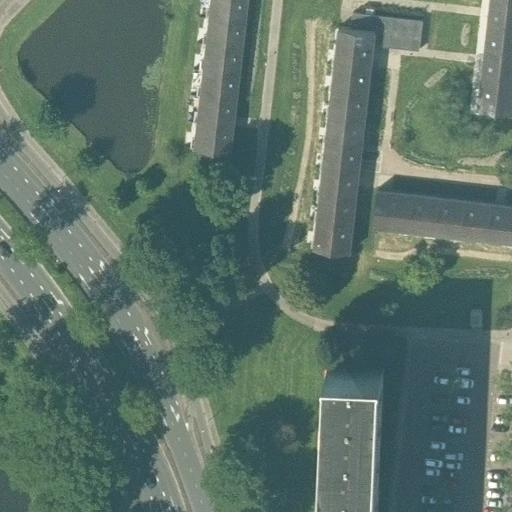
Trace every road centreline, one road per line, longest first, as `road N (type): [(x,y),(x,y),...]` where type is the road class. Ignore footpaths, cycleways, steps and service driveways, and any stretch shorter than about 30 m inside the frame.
road 1 (tertiary): [(202,511),(147,360),(51,219),(0,163)]
road 2 (tertiary): [(0,246),(139,444),(167,511)]
road 3 (residential): [(405,511),(420,356),(511,363)]
road 4 (residential): [(386,171),(511,185)]
